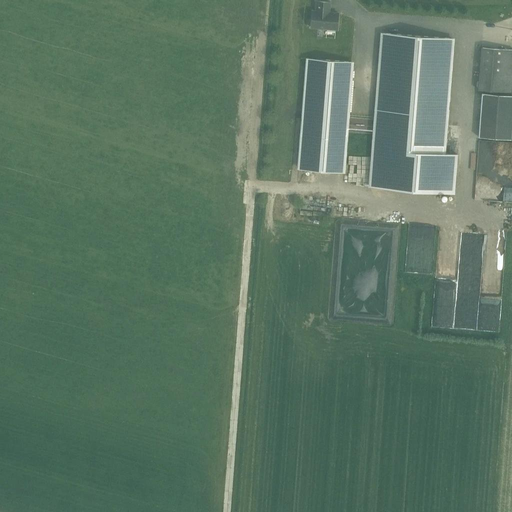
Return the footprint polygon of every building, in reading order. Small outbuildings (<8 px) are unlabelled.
[(312,10),(310,28),(338,31),(339,12),(330,12),(331,2),(316,1),(315,10),(312,10)] [(381,33),(369,187),(455,194),(458,154),(446,153),(455,39),(381,33)] [(511,72),(511,49),(482,47),(478,90),(510,93),(511,72)] [(306,58),(297,169),(345,172),(354,62),(306,58)] [(511,95),(482,93),(479,137),(511,140),(511,129),(511,95)]
